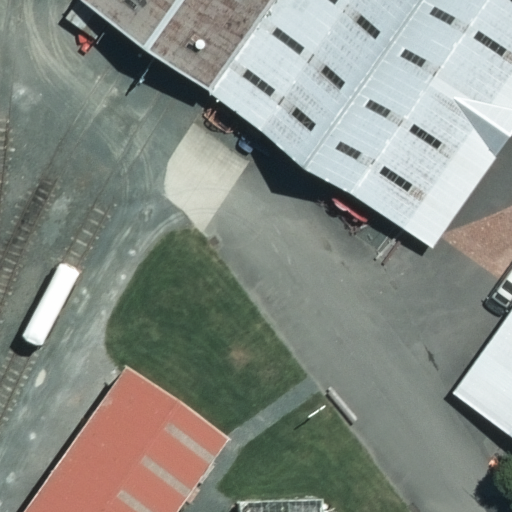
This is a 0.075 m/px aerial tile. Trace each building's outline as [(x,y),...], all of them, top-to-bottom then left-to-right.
[(83,0),(137,38),(183,70),(202,84),(260,0),(83,0)] [(511,0),(260,0),(202,84),(439,239),(511,133),(511,0)] [(511,295),(445,390),(511,437),(511,295)] [(167,511),(223,432),(122,360),(11,511),(167,511)] [(319,511),(319,497),(236,499),(236,511),(319,511)]
